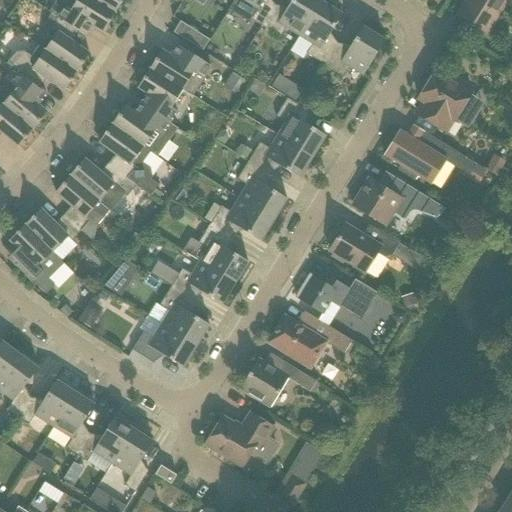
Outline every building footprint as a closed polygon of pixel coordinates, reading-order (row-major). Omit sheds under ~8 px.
[(94,0),(77,0),(76,3),(71,0),(59,0),(56,1),(49,12),(52,14),(59,18),(79,31),(86,21),(104,32),(115,13),(94,0)] [(94,0),(115,13),(123,0),(94,0)] [(266,0),(240,0),(249,6),(243,15),(262,27),(275,5),(266,0)] [(321,1),(319,0),(292,0),(285,11),(275,5),(262,27),(280,38),(286,28),(299,36),(321,1)] [(468,0),(459,16),(487,33),(507,1),(505,0),(468,0)] [(328,38),(342,14),(321,1),(299,36),(290,52),(303,60),(306,54),(325,65),(338,44),(328,38)] [(77,72),(90,54),(72,42),(79,31),(59,18),(52,14),(46,24),(53,28),(52,29),(57,32),(45,50),(77,72)] [(188,27),(181,37),(203,51),(210,40),(188,27)] [(385,40),(363,27),(349,50),(338,44),(325,65),(343,77),(349,67),(363,76),(385,40)] [(47,79),(65,91),(77,72),(45,50),(40,47),(33,57),(25,51),(17,52),(6,64),(20,74),(39,89),(47,79)] [(179,62),(162,50),(150,69),(183,90),(194,72),(199,75),(206,64),(186,52),(179,62)] [(150,69),(138,88),(156,99),(149,109),(169,122),(176,112),(171,108),(183,90),(150,69)] [(454,121),(471,94),(469,93),(471,88),(457,80),(455,84),(435,72),(423,92),(424,93),(425,91),(429,94),(417,114),(446,132),(453,120),(454,121)] [(233,73),(224,87),(240,97),(249,82),(233,73)] [(33,130),(47,113),(31,99),(39,89),(20,74),(12,84),(17,88),(3,105),(33,130)] [(297,103),(304,91),(293,83),(285,95),(297,103)] [(278,136),(313,157),(326,136),(303,122),(309,112),(287,98),(276,117),(286,123),(278,136)] [(0,135),(3,133),(19,147),(33,130),(3,105),(0,108),(0,135)] [(142,119),(125,106),(112,124),(144,147),(156,130),(161,133),(169,122),(149,109),(142,119)] [(112,124),(99,142),(116,154),(108,163),(136,186),(136,185),(144,192),(145,191),(151,196),(159,185),(151,179),(153,177),(151,168),(143,163),(151,152),(144,147),(112,124)] [(450,164),(458,153),(424,132),(418,142),(399,130),(384,155),(401,165),(398,171),(415,181),(418,176),(432,185),(446,161),(450,164)] [(249,161),(270,174),(276,164),(300,179),(313,157),(278,136),(269,149),(260,143),(251,157),(249,161)] [(241,144),(236,153),(246,159),(252,151),(241,144)] [(100,172),(85,159),(70,176),(100,201),(110,210),(124,193),(128,196),(136,186),(108,163),(100,172)] [(486,170),(477,164),(468,159),(461,170),(470,176),(479,182),(486,170)] [(486,170),(497,176),(504,165),(493,159),(486,170)] [(274,220),(287,199),(264,185),(270,174),(249,161),(237,180),(247,186),(239,198),(274,220)] [(369,179),(353,205),(385,225),(394,211),(402,216),(405,215),(411,206),(418,211),(427,197),(391,175),(383,187),(369,179)] [(70,176),(56,193),(72,206),(64,215),(81,231),(93,241),(94,239),(96,227),(110,210),(100,201),(70,176)] [(261,242),(274,220),(239,198),(231,212),(221,206),(210,224),(231,237),(238,227),(261,242)] [(77,246),(72,241),(81,231),(64,215),(56,224),(41,209),(25,225),(62,261),(77,246)] [(200,261),(235,283),(248,262),(225,248),(231,237),(210,224),(198,243),(208,249),(200,261)] [(46,294),(55,285),(49,279),(64,264),(62,261),(25,225),(10,241),(24,255),(16,264),(46,294)] [(346,225),(330,251),(334,253),(332,256),(342,262),(344,260),(365,273),(377,253),(385,258),(392,256),(416,271),(424,259),(371,226),(364,237),(346,225)] [(133,279),(139,268),(126,261),(118,270),(133,279)] [(199,290),(222,304),(235,283),(200,261),(192,275),(182,269),(179,274),(172,286),(171,287),(192,300),(199,290)] [(179,274),(171,269),(164,281),(172,286),(179,274)] [(322,283),(310,275),(296,297),(323,314),(331,301),(352,314),(360,319),(370,304),(376,293),(356,280),(350,290),(327,276),(322,283)] [(196,346),(210,325),(186,310),(192,300),(171,287),(160,306),(169,311),(161,324),(196,346)] [(417,305),(413,294),(401,298),(405,309),(417,305)] [(68,317),(73,312),(66,305),(61,310),(68,317)] [(91,328),(97,318),(84,310),(78,320),(91,328)] [(285,316),(268,343),(310,369),(326,343),(344,354),(352,341),(305,312),(298,324),(285,316)] [(407,320),(406,315),(402,312),(397,313),(394,317),(395,322),(399,325),(404,324),(407,320)] [(144,332),(132,350),(154,363),(160,353),(183,367),(196,346),(161,324),(153,338),(144,332)] [(0,381),(20,355),(2,341),(0,344),(0,381)] [(383,361),(372,354),(368,361),(370,368),(376,372),(377,372),(384,361),(383,361)] [(38,368),(20,355),(0,381),(0,391),(13,401),(6,410),(17,418),(31,397),(22,390),(38,368)] [(258,359),(240,389),(270,408),(289,377),(258,359)] [(298,371),(292,381),(310,391),(316,382),(298,371)] [(53,427),(76,392),(56,380),(42,404),(31,397),(17,418),(29,425),(35,415),(53,427)] [(80,427),(95,404),(76,392),(53,427),(72,439),(66,449),(77,455),(90,434),(80,427)] [(206,444),(243,467),(249,456),(266,467),(279,445),(267,438),(273,427),(251,414),(241,429),(222,418),(206,444)] [(134,429),(115,417),(100,440),(90,434),(77,455),(87,462),(93,452),(112,464),(134,429)] [(135,492),(149,471),(139,464),(153,441),(134,429),(112,464),(131,476),(125,485),(135,492)] [(177,475),(176,475),(161,465),(155,474),(171,484),(177,475)] [(278,498),(292,506),(293,507),(307,484),(292,475),(278,498)] [(140,499),(149,504),(156,493),(147,487),(140,499)] [(511,511),(511,494),(500,511),(511,511)] [(109,511),(122,511),(126,506),(116,500),(109,511)]
